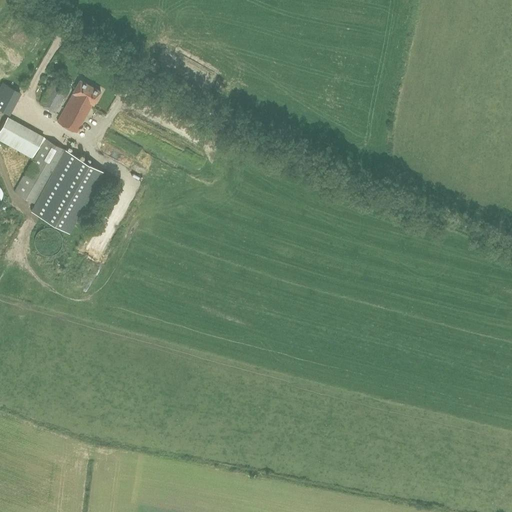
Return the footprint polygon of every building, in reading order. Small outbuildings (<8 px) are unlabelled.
[(0,106),(6,109),(16,86),(0,79),(0,106)] [(100,90),(79,79),(72,92),(73,92),(57,121),(76,132),(92,103),(93,104),(100,90)] [(51,81),(39,104),(55,113),(68,90),(51,81)] [(57,167),(31,210),(69,232),(103,171),(29,129),(17,149),(30,156),(36,145),(40,148),(24,176),(23,175),(14,191),(34,202),(55,166),(57,167)] [(112,201),(93,230),(104,237),(123,208),(112,201)] [(88,244),(70,274),(78,279),(96,248),(88,244)]
